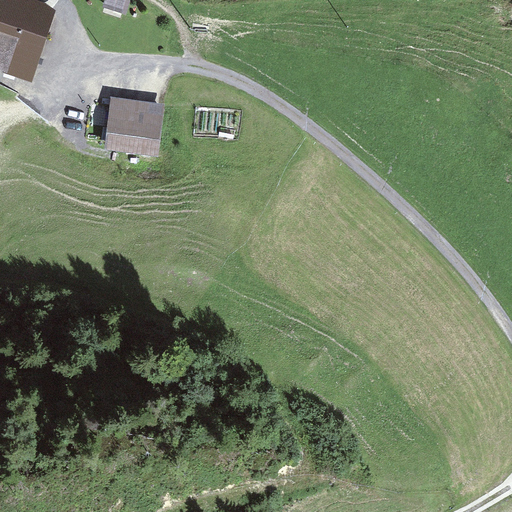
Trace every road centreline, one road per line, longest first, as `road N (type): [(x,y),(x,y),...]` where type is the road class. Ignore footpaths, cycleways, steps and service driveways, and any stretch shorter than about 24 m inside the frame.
road 1 (track): [(511,334),(426,228),(354,163),(286,110),(218,73),(141,64),(67,74),(38,91),(0,136)]
road 2 (track): [(185,511),(304,474),(310,449),(280,383),(188,319),(0,268)]
